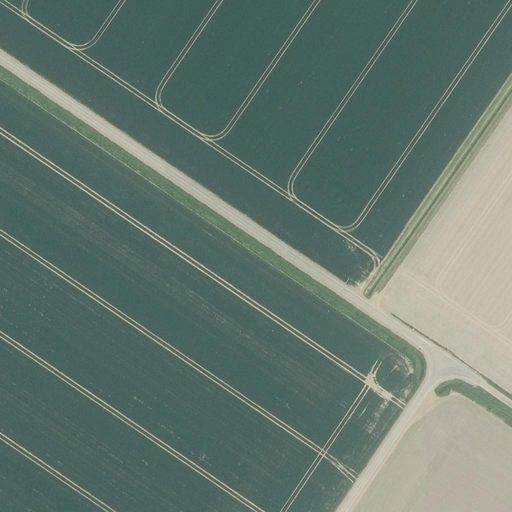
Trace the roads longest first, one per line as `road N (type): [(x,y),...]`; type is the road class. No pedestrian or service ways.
road 1 (unclassified): [(445,360),(0,57)]
road 2 (unclassified): [(343,511),(445,360)]
